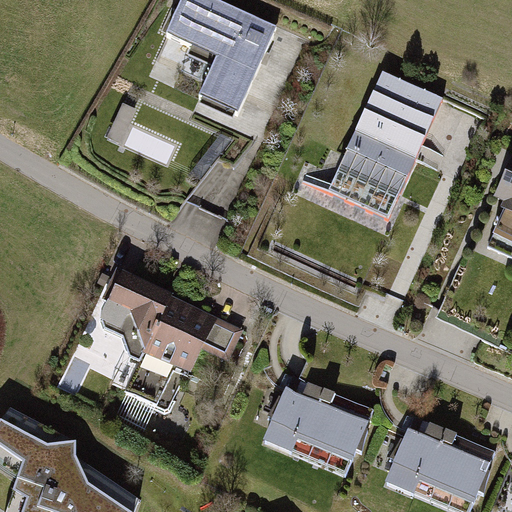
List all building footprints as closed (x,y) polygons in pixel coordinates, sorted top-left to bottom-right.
[(278,32),(204,0),(181,0),(165,35),(215,60),(195,102),(239,118),(278,32)] [(447,113),(380,82),(327,197),(394,228),(447,113)] [(511,156),(492,201),(503,206),(490,237),(511,244),(511,156)] [(247,334),(124,281),(101,335),(125,342),(136,369),(123,398),(169,413),(203,349),(232,363),(247,334)] [(366,428),(284,395),(263,445),(345,479),(366,428)] [(338,397),(334,407),(371,422),(375,412),(338,397)] [(137,511),(140,505),(6,416),(0,424),(0,469),(17,481),(8,511),(137,511)] [(474,511),(492,462),(409,433),(389,490),(453,511),(474,511)]
